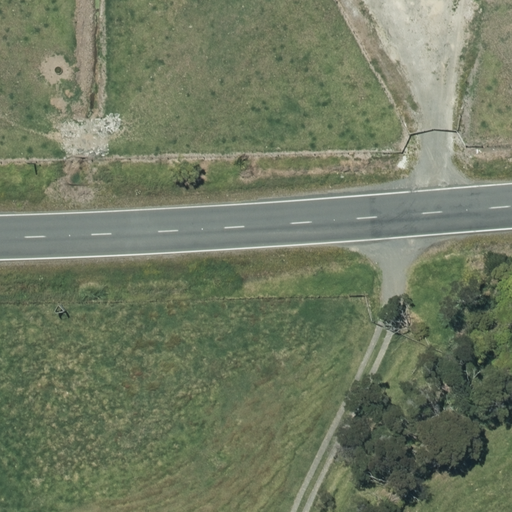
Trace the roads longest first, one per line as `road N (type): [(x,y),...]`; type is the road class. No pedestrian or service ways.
road 1 (primary): [(0,230),(511,196)]
road 2 (track): [(339,511),(387,391),(425,202)]
